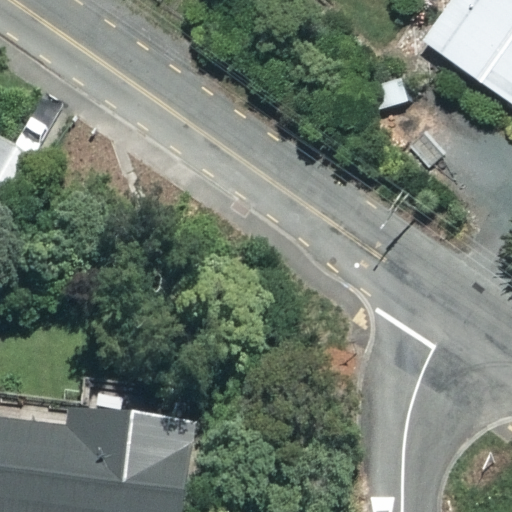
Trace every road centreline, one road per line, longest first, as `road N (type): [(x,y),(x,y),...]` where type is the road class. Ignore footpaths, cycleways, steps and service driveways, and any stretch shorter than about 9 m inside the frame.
road 1 (residential): [(459,306),(11,0)]
road 2 (unclassified): [(402,511),(409,410),(459,306)]
